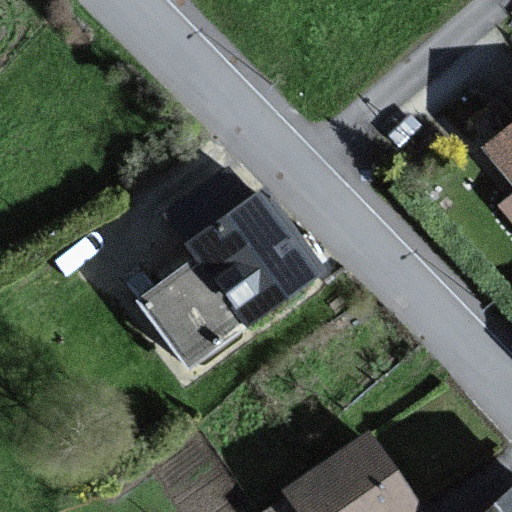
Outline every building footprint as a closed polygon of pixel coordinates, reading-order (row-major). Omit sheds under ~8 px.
[(511,126),(488,147),(511,175),(511,126)] [(262,193),(188,247),(197,259),(245,324),(319,270),(262,193)] [(186,366),(245,324),(197,259),(139,301),(186,366)] [(411,511),(417,508),(367,437),(287,493),(299,511),(411,511)] [(292,511),(274,490),(252,508),(255,511),(292,511)] [(511,511),(511,493),(490,511),(511,511)]
